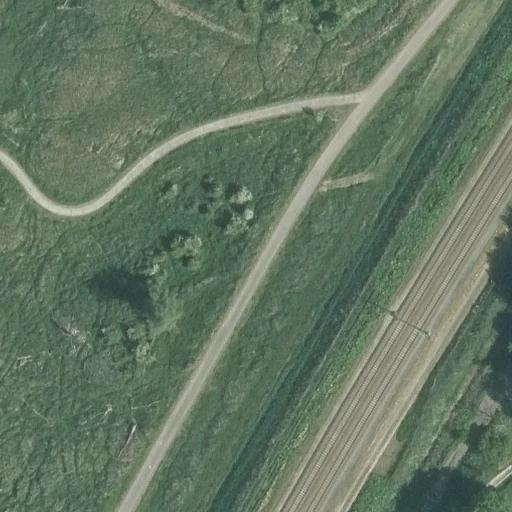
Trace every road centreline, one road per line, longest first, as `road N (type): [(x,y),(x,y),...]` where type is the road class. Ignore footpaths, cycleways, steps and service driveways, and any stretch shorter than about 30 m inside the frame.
road 1 (track): [(123,511),(257,266),(449,0)]
road 2 (track): [(343,511),(511,245)]
